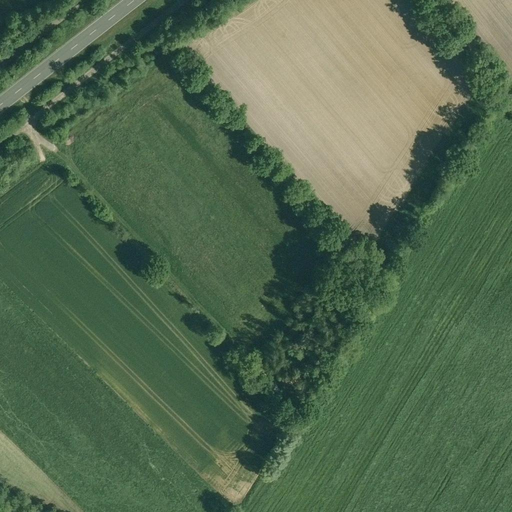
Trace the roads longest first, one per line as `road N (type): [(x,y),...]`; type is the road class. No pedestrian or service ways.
road 1 (unclassified): [(186,0),(0,145)]
road 2 (primary): [(0,104),(133,0)]
road 3 (unclassified): [(511,98),(434,0)]
